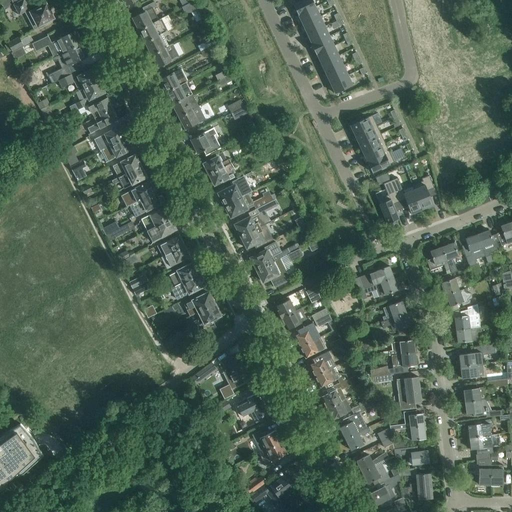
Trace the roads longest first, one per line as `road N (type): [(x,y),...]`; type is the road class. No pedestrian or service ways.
road 1 (residential): [(247,311),(88,0)]
road 2 (residential): [(252,320),(0,504)]
road 3 (unknown): [(39,149),(169,381)]
road 4 (residential): [(454,501),(431,318),(402,242)]
road 5 (residential): [(348,511),(252,320)]
road 6 (residential): [(317,117),(410,77),(395,0)]
road 7 (residential): [(247,311),(402,242)]
road 8 (residential): [(262,0),(317,117)]
